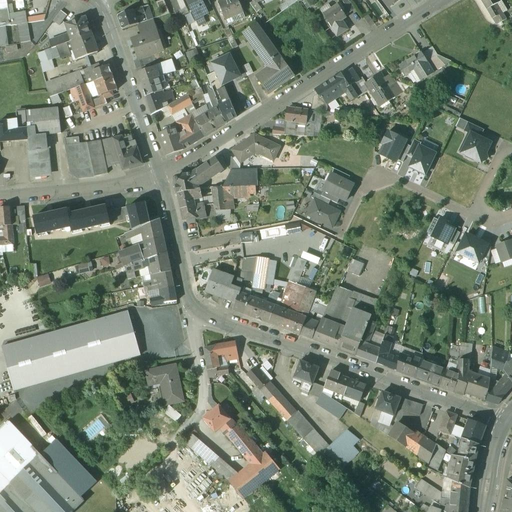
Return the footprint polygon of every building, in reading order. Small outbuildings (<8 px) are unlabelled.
[(9,15),(14,14),(12,5),(7,5),(6,0),(0,0),(0,10),(8,9),(9,15)] [(163,0),(162,0),(157,3),(162,15),(169,12),(163,0)] [(176,0),(173,0),(170,1),(175,12),(180,10),(176,0)] [(182,0),(176,0),(180,10),(186,8),(182,0)] [(187,0),(185,1),(194,19),(202,16),(208,13),(205,7),(201,0),(187,0)] [(237,0),(227,0),(218,4),(225,20),(243,13),(237,0)] [(355,10),(348,0),(344,0),(342,1),(349,13),(355,10)] [(496,0),(481,0),(487,10),(494,6),(499,3),(496,0)] [(337,5),(332,8),(330,5),(320,12),(331,28),(341,21),(346,18),(337,5)] [(148,6),(142,8),(145,14),(147,21),(153,19),(148,6)] [(494,6),(487,10),(493,19),(499,15),(494,6)] [(142,8),(133,11),(135,17),(145,14),(142,8)] [(8,9),(0,10),(0,27),(5,27),(11,26),(9,15),(8,9)] [(181,10),(175,13),(179,24),(185,21),(183,16),(181,10)] [(133,11),(117,16),(122,30),(138,25),(135,17),(133,11)] [(14,14),(9,15),(11,26),(16,25),(26,23),(25,13),(14,14)] [(60,13),(53,22),(59,26),(66,17),(60,13)] [(499,15),(493,19),(496,25),(506,19),(503,15),(500,17),(499,15)] [(202,16),(194,19),(198,27),(206,23),(202,16)] [(84,19),(66,25),(69,36),(71,41),(74,41),(91,34),(94,34),(88,23),(87,24),(84,19)] [(147,21),(138,25),(142,36),(142,37),(155,32),(155,33),(158,32),(153,19),(147,21)] [(341,21),(331,28),(337,36),(347,30),(341,21)] [(27,23),(16,25),(19,44),(30,41),(27,23)] [(256,24),(243,33),(268,67),(255,76),(257,79),(268,95),(280,86),(290,79),(294,76),(256,24)] [(155,32),(142,37),(142,36),(132,40),(139,60),(164,51),(158,32),(155,33),(155,32)] [(91,34),(74,41),(80,59),(98,52),(91,34)] [(55,39),(49,42),(51,48),(71,41),(69,36),(66,37),(64,36),(55,39)] [(42,72),(55,69),(50,49),(38,52),(42,72)] [(186,54),(190,66),(201,63),(196,50),(186,54)] [(427,63),(421,53),(399,67),(405,77),(414,71),(420,81),(433,73),(427,63)] [(230,56),(212,65),(216,73),(222,88),(241,79),(230,56)] [(438,56),(427,63),(433,73),(445,66),(451,62),(438,56)] [(174,68),(171,58),(164,61),(166,68),(169,74),(171,73),(176,72),(174,68)] [(86,85),(95,82),(91,71),(99,69),(98,64),(90,67),(82,71),(83,75),(81,75),(84,85),(86,85)] [(182,64),(174,68),(176,72),(184,69),(182,64)] [(99,69),(91,71),(95,82),(112,76),(108,66),(99,69)] [(154,67),(137,73),(141,84),(158,79),(158,78),(156,72),(154,67)] [(166,68),(156,72),(158,78),(164,76),(169,74),(166,68)] [(347,70),(335,78),(343,91),(343,90),(350,86),(355,83),(355,82),(350,74),(347,70)] [(82,71),(56,80),(57,83),(61,94),(65,92),(70,91),(75,89),(84,85),(81,75),(83,75),(82,71)] [(358,80),(353,72),(350,74),(355,82),(355,83),(355,84),(359,81),(358,80)] [(169,74),(164,76),(166,82),(173,80),(171,73),(169,74)] [(210,85),(214,91),(222,88),(216,73),(207,77),(210,85)] [(383,79),(380,74),(365,84),(369,90),(380,107),(389,102),(395,98),(389,88),(383,79)] [(389,75),(383,79),(389,88),(395,84),(396,83),(389,75)] [(112,76),(95,82),(86,85),(87,88),(97,87),(100,96),(103,95),(104,98),(112,95),(110,92),(117,90),(112,76)] [(335,78),(315,91),(317,95),(321,100),(322,99),(327,106),(345,93),(343,90),(343,91),(335,78)] [(361,78),(358,80),(359,81),(355,84),(355,83),(350,86),(357,98),(369,90),(365,84),(361,78)] [(158,79),(141,84),(145,97),(163,91),(158,79)] [(408,86),(397,82),(396,83),(395,84),(402,93),(408,86)] [(57,83),(47,86),(50,97),(61,94),(57,83)] [(395,84),(389,88),(395,98),(402,93),(395,84)] [(84,85),(75,89),(79,100),(84,112),(94,108),(92,102),(87,88),(86,85),(84,85)] [(357,98),(350,86),(343,90),(345,93),(350,101),(351,102),(357,98)] [(224,88),(219,90),(225,104),(229,101),(224,88)] [(75,89),(70,91),(72,96),(74,102),(79,100),(75,89)] [(201,89),(189,95),(193,104),(204,97),(201,89)] [(163,91),(145,97),(152,115),(168,106),(164,94),(163,91)] [(170,92),(164,94),(168,106),(174,103),(170,92)] [(189,95),(182,99),(186,107),(193,104),(189,95)] [(317,95),(313,97),(311,110),(326,112),(327,106),(322,99),(321,100),(317,95)] [(219,107),(216,97),(212,100),(215,109),(208,113),(207,113),(217,129),(227,123),(218,108),(219,107)] [(442,100),(434,97),(431,105),(438,108),(442,100)] [(92,102),(94,108),(106,104),(104,98),(92,102)] [(174,103),(168,106),(173,115),(183,109),(186,107),(182,99),(174,103)] [(225,104),(219,107),(218,108),(227,123),(236,117),(229,101),(225,104)] [(186,107),(183,109),(187,117),(192,114),(196,112),(193,104),(186,107)] [(58,108),(16,112),(17,119),(27,117),(29,137),(35,136),(61,134),(58,108)] [(308,111),(288,108),(286,121),(306,123),(307,123),(308,111)] [(183,109),(173,115),(176,123),(187,117),(183,109)] [(207,113),(206,114),(196,121),(195,121),(197,124),(205,137),(217,129),(207,113)] [(187,117),(176,123),(178,127),(182,133),(197,124),(195,121),(196,121),(192,114),(187,117)] [(27,117),(17,119),(17,120),(0,122),(0,142),(29,140),(29,137),(27,117)] [(484,130),(467,123),(463,131),(468,134),(470,135),(471,134),(480,138),(484,130)] [(182,133),(178,136),(161,142),(165,153),(169,155),(183,150),(205,137),(197,124),(182,133)] [(178,127),(158,134),(161,142),(178,136),(182,133),(178,127)] [(396,161),(403,147),(407,139),(388,130),(381,144),(385,146),(380,156),(395,163),(396,161)] [(467,142),(461,153),(473,159),(481,163),(482,161),(485,160),(486,158),(485,154),(490,143),(480,138),(471,134),(470,135),(467,142)] [(132,135),(112,138),(119,160),(123,171),(142,165),(132,135)] [(254,135),(232,151),(240,163),(256,153),(273,161),(280,147),(254,135)] [(49,138),(36,139),(35,136),(29,137),(29,140),(30,151),(29,151),(32,174),(49,172),(47,149),(50,149),(49,138)] [(87,143),(79,144),(79,138),(64,139),(71,173),(77,178),(94,177),(87,143)] [(112,138),(100,141),(106,167),(115,165),(114,162),(119,160),(112,138)] [(409,150),(406,156),(413,159),(419,147),(421,143),(414,140),(409,150)] [(100,141),(87,143),(94,177),(107,174),(106,167),(100,141)] [(406,156),(409,150),(403,147),(396,161),(402,163),(406,156)] [(435,154),(419,147),(413,159),(409,167),(425,175),(435,154)] [(231,158),(225,161),(231,170),(233,170),(240,170),(231,158)] [(214,159),(198,170),(203,181),(207,181),(222,170),(214,159)] [(350,177),(333,169),(331,174),(347,182),(350,177)] [(198,170),(191,175),(177,177),(174,181),(177,193),(199,190),(198,184),(202,184),(207,181),(203,181),(198,170)] [(257,186),(257,170),(243,171),(243,178),(248,178),(248,187),(255,186),(257,186)] [(347,182),(331,174),(327,182),(349,193),(353,185),(347,182)] [(243,178),(229,178),(230,187),(248,187),(248,178),(243,178)] [(349,193),(327,182),(323,191),(339,198),(345,201),(349,193)] [(230,187),(222,188),(223,197),(232,197),(256,196),(255,186),(248,187),(230,187)] [(222,188),(213,188),(214,204),(224,203),(223,197),(222,188)] [(199,190),(177,193),(180,209),(194,208),(192,199),(202,198),(202,195),(201,190),(199,190)] [(339,198),(323,191),(320,196),(330,201),(337,204),(339,198)] [(320,196),(314,193),(311,198),(314,200),(328,206),(330,201),(320,196)] [(328,206),(314,200),(306,216),(332,229),(340,212),(328,206)] [(144,203),(126,208),(126,209),(129,219),(132,231),(141,227),(149,224),(144,203)] [(224,203),(214,204),(215,212),(224,210),(224,203)] [(214,204),(207,205),(207,206),(204,206),(205,213),(215,212),(214,204)] [(105,206),(68,215),(67,210),(33,217),(37,236),(71,229),(72,234),(110,224),(109,224),(107,213),(105,206)] [(194,208),(180,209),(183,221),(187,221),(187,224),(195,223),(194,220),(206,218),(205,213),(204,206),(194,208)] [(10,208),(0,208),(0,226),(3,227),(11,226),(10,208)] [(126,209),(107,213),(109,224),(129,219),(126,209)] [(433,218),(426,233),(432,235),(439,221),(433,218)] [(149,224),(141,227),(143,234),(145,243),(163,237),(161,230),(159,219),(149,224)] [(432,235),(431,237),(439,241),(440,241),(447,245),(448,243),(454,231),(455,230),(447,226),(448,223),(440,219),(432,235)] [(298,224),(286,226),(287,234),(300,231),(298,224)] [(11,226),(3,227),(3,230),(4,238),(13,238),(11,226)] [(132,231),(125,234),(127,240),(130,239),(143,234),(141,227),(132,231)] [(460,233),(454,231),(448,243),(453,246),(460,233)] [(252,233),(240,234),(241,244),(252,243),(252,233)] [(457,253),(478,263),(482,256),(483,254),(481,253),(485,245),(480,242),(466,235),(457,253)] [(163,237),(145,243),(147,254),(149,260),(167,253),(163,237)] [(4,238),(0,238),(0,246),(13,246),(13,238),(4,238)] [(492,242),(482,238),(480,242),(485,245),(481,253),(483,254),(482,256),(488,260),(492,242)] [(511,240),(496,246),(502,262),(511,258),(511,240)] [(133,257),(130,249),(119,253),(124,267),(142,262),(140,255),(133,257)] [(167,253),(149,260),(152,275),(171,271),(167,253)] [(257,258),(244,259),(241,272),(254,274),(257,258)] [(268,259),(257,258),(254,274),(253,281),(251,288),(263,290),(268,259)] [(364,265),(352,260),(345,272),(359,277),(364,265)] [(78,265),(80,274),(94,270),(91,261),(78,265)] [(142,262),(124,267),(126,274),(144,269),(142,262)] [(234,278),(213,270),(205,292),(235,303),(237,298),(233,296),(236,289),(230,287),(234,278)] [(171,271),(152,275),(153,281),(153,282),(154,282),(154,286),(158,286),(158,285),(158,283),(160,282),(160,280),(172,278),(171,271)] [(254,274),(241,272),(240,279),(242,280),(253,281),(254,274)] [(40,287),(52,284),(49,274),(37,277),(40,287)] [(240,279),(234,277),(234,278),(230,287),(236,289),(238,290),(242,280),(240,279)] [(172,278),(160,280),(160,282),(158,283),(158,285),(158,286),(159,290),(174,287),(172,278)] [(308,290),(293,283),(289,281),(281,302),(288,305),(286,310),(290,311),(290,312),(306,318),(309,311),(312,302),(316,292),(308,290)] [(174,287),(159,290),(159,293),(160,298),(162,298),(163,304),(176,302),(174,287)] [(323,316),(313,340),(355,356),(369,321),(374,309),(362,304),(349,299),(352,292),(337,287),(328,304),(326,308),(323,316)] [(238,290),(236,289),(233,296),(237,298),(235,303),(232,310),(244,314),(250,297),(242,294),(243,291),(238,290)] [(377,301),(365,296),(362,304),(374,309),(377,301)] [(275,307),(250,297),(244,314),(256,319),(262,321),(269,324),(275,307)] [(160,298),(150,300),(151,306),(163,304),(162,298),(160,298)] [(326,308),(312,302),(309,311),(323,316),(326,308)] [(275,307),(269,324),(284,329),(290,311),(286,310),(275,307)] [(290,312),(290,311),(284,329),(300,335),(305,321),(306,318),(290,312)] [(14,391),(140,355),(128,313),(2,349),(14,391)] [(317,325),(305,321),(300,335),(312,340),(317,325)] [(369,321),(355,356),(375,364),(379,351),(373,349),(374,347),(371,347),(371,348),(366,346),(370,337),(369,337),(375,323),(369,321)] [(392,329),(387,327),(384,335),(390,336),(392,329)] [(379,351),(375,364),(396,372),(399,359),(387,354),(392,337),(390,336),(384,335),(379,351)] [(234,343),(215,347),(216,355),(221,355),(222,354),(236,352),(234,343)] [(472,344),(460,343),(460,347),(459,354),(458,360),(468,360),(468,361),(470,361),(472,344)] [(215,347),(204,349),(208,370),(218,369),(219,369),(217,359),(216,355),(215,347)] [(509,354),(492,348),(491,365),(496,368),(503,370),(506,363),(509,354)] [(459,354),(450,351),(450,359),(458,362),(458,360),(459,354)] [(406,357),(399,355),(399,359),(396,372),(401,373),(406,357)] [(412,359),(406,357),(401,373),(414,378),(420,360),(413,357),(412,359)] [(446,370),(439,387),(453,393),(458,378),(458,362),(450,359),(446,370)] [(308,363),(300,360),(297,368),(298,368),(294,378),(306,383),(301,393),(308,395),(308,394),(312,385),(313,383),(318,368),(307,365),(308,363)] [(420,360),(414,378),(439,387),(446,370),(420,360)] [(468,360),(458,360),(458,362),(458,378),(453,393),(464,396),(465,393),(464,393),(469,379),(467,378),(469,372),(468,372),(468,361),(468,360)] [(511,361),(509,364),(506,363),(503,370),(503,371),(511,383),(511,361)] [(155,362),(139,362),(141,374),(146,373),(146,372),(156,370),(155,362)] [(156,370),(146,372),(146,373),(148,383),(160,381),(165,405),(183,402),(175,366),(156,370)] [(259,372),(255,367),(247,375),(260,390),(269,382),(273,379),(263,368),(259,372)] [(219,369),(218,369),(208,370),(209,379),(215,378),(215,376),(228,375),(228,368),(221,368),(219,369)] [(340,375),(331,371),(325,387),(337,391),(336,393),(343,396),(349,380),(340,376),(340,375)] [(488,380),(469,372),(467,378),(469,379),(464,393),(465,393),(484,401),(489,389),(488,389),(490,380),(488,380)] [(356,383),(349,380),(343,396),(360,402),(366,384),(357,381),(356,383)] [(493,381),(490,380),(488,389),(489,389),(484,401),(497,405),(505,395),(509,390),(498,382),(498,383),(493,381)] [(260,390),(303,440),(320,458),(324,454),(340,470),(358,454),(351,446),(359,440),(348,431),(329,449),(313,430),(312,431),(269,382),(260,390)] [(324,387),(313,383),(312,385),(308,394),(319,398),(320,398),(322,393),(324,387)] [(347,409),(322,393),(320,398),(319,398),(316,402),(340,418),(347,409)] [(400,400),(383,393),(379,401),(376,399),(372,408),(376,409),(373,419),(378,421),(382,412),(393,417),(400,400)] [(127,396),(121,399),(125,409),(129,407),(128,405),(130,404),(127,396)] [(423,405),(401,398),(398,409),(420,416),(423,405)] [(359,403),(354,414),(360,418),(365,406),(359,403)] [(170,405),(164,411),(176,422),(182,416),(170,405)] [(230,420),(219,406),(213,411),(213,410),(208,414),(209,415),(204,419),(215,433),(221,428),(230,420)] [(457,416),(446,412),(440,431),(450,435),(453,426),(457,416)] [(458,416),(455,424),(465,428),(467,420),(458,416)] [(378,421),(373,419),(370,425),(388,436),(394,428),(383,421),(382,423),(378,421)] [(230,420),(221,428),(227,435),(236,427),(234,425),(230,420)] [(485,427),(468,421),(465,431),(462,439),(478,446),(485,427)] [(73,511),(85,502),(9,423),(0,430),(0,511),(73,511)] [(394,428),(388,436),(405,448),(410,441),(415,434),(398,423),(394,428)] [(236,427),(227,435),(251,465),(263,455),(238,425),(236,427)] [(465,431),(453,426),(450,435),(462,440),(462,439),(465,431)] [(235,476),(189,432),(180,440),(230,482),(230,483),(235,476)] [(435,447),(416,433),(415,434),(410,441),(422,450),(417,456),(428,464),(435,447)] [(478,446),(462,439),(462,440),(458,458),(475,462),(478,446)] [(422,450),(410,441),(405,448),(417,456),(422,450)] [(251,465),(230,483),(243,499),(279,470),(266,453),(251,465)] [(458,458),(454,457),(453,464),(449,464),(446,475),(450,476),(449,481),(453,483),(469,489),(475,462),(458,458)] [(449,481),(446,479),(444,482),(452,487),(453,483),(449,481)] [(441,494),(422,480),(416,489),(433,501),(433,502),(440,506),(441,494)] [(511,481),(507,480),(503,497),(511,499),(511,481)] [(467,511),(469,489),(453,483),(452,487),(449,511),(467,511)] [(511,511),(511,499),(503,497),(500,511),(511,511)] [(440,506),(433,502),(431,507),(435,509),(439,510),(439,509),(440,506)]
